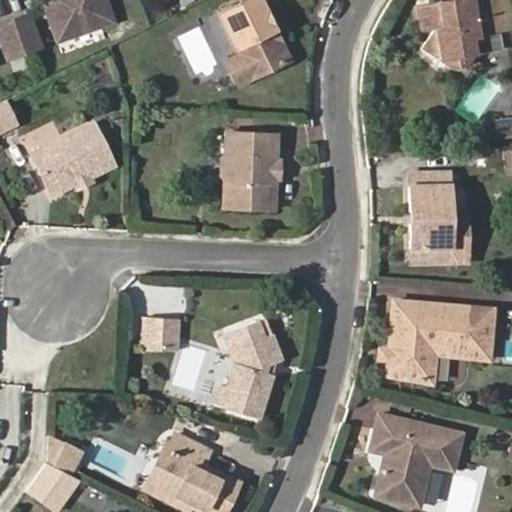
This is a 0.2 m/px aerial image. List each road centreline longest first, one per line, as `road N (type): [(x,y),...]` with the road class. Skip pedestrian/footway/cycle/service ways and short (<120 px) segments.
road 1 (residential): [(52,287),(123,254),(343,260)]
road 2 (residential): [(343,260),(334,85),(346,27),(362,0)]
road 3 (residential): [(282,511),(312,448),(337,349),(343,260)]
